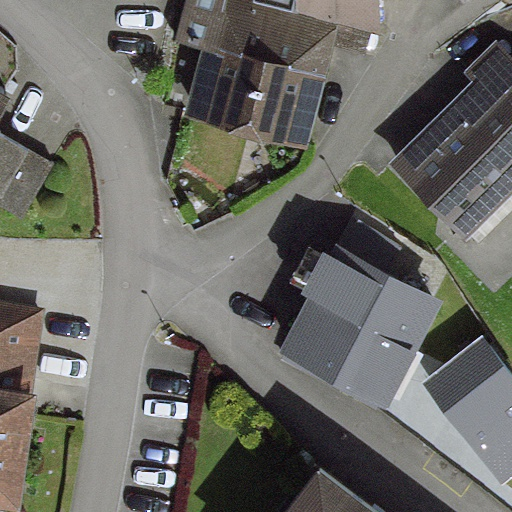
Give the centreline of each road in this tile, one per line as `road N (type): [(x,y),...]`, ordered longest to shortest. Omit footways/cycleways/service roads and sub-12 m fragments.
road 1 (residential): [(0,4),(106,102),(140,165),(149,206),(148,274),(103,511)]
road 2 (unknown): [(179,271),(486,511)]
